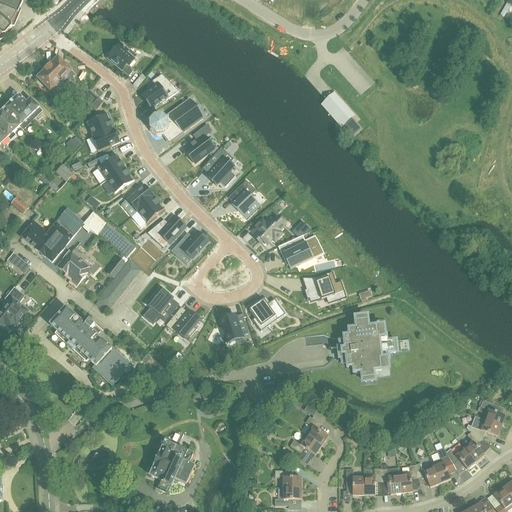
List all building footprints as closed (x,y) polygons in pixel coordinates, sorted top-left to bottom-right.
[(0,0),(0,36),(3,35),(5,34),(12,27),(12,24),(17,12),(18,13),(23,1),(20,0),(0,0)] [(507,16),(511,8),(511,6),(508,5),(503,14),(507,16)] [(129,67),(135,60),(134,59),(137,56),(122,43),(108,59),(129,77),(134,71),(129,67)] [(72,92),(76,87),(75,86),(71,83),(69,84),(68,83),(75,76),(71,72),(58,59),(48,69),(72,92)] [(67,97),(72,92),(48,69),(38,79),(51,92),(55,95),(62,88),(64,90),(62,92),(67,97)] [(147,78),(142,74),(133,85),(138,89),(147,78)] [(159,85),(148,96),(155,105),(167,96),(171,99),(188,90),(184,87),(180,90),(160,74),(153,81),(159,85)] [(90,91),(83,86),(76,95),(82,100),(89,91),(90,91)] [(82,100),(86,103),(93,94),(89,91),(82,100)] [(335,93),(326,101),(321,105),(336,123),(341,128),(352,119),(348,115),(351,112),(335,93)] [(86,103),(96,112),(103,103),(93,94),(86,103)] [(0,146),(1,146),(4,149),(11,143),(17,137),(14,133),(20,127),(24,131),(43,112),(31,99),(27,104),(19,96),(4,110),(0,114),(0,146)] [(154,118),(149,124),(149,132),(156,137),(164,136),(168,131),(169,132),(181,122),(185,128),(204,113),(190,96),(164,117),(162,116),(154,118)] [(100,115),(79,125),(86,139),(107,129),(100,115)] [(353,136),(361,129),(353,120),(345,126),(353,136)] [(192,146),(186,151),(196,164),(215,149),(204,137),(212,131),(207,125),(193,136),(197,142),(196,143),(195,142),(191,146),(192,146)] [(107,129),(86,139),(92,153),(113,144),(107,129)] [(66,146),(74,153),(80,146),(72,139),(66,146)] [(220,150),(201,171),(211,180),(210,182),(216,188),(219,185),(224,190),(234,179),(229,174),(233,169),(223,160),(227,156),(220,150)] [(112,156),(93,170),(103,182),(121,168),(112,156)] [(98,159),(89,164),(91,168),(100,164),(98,159)] [(80,163),(71,167),(74,172),(83,167),(80,163)] [(56,173),(67,183),(71,178),(74,175),(63,165),(56,173)] [(121,168),(103,182),(112,195),(131,181),(121,168)] [(37,177),(48,187),(49,186),(52,183),(53,182),(43,172),(37,177)] [(144,182),(126,198),(136,210),(137,209),(154,194),(144,182)] [(52,183),(49,186),(56,193),(60,190),(52,183)] [(261,207),(241,187),(236,192),(240,197),(231,205),(247,221),(261,207)] [(154,194),(137,209),(147,221),(164,205),(154,194)] [(11,204),(23,215),(29,209),(18,197),(11,204)] [(91,197),(87,203),(91,207),(96,201),(91,197)] [(93,240),(97,236),(126,261),(136,249),(107,224),(94,213),(87,221),(61,201),(51,214),(59,221),(56,223),(73,237),(84,225),(85,226),(85,227),(90,231),(87,235),(89,236),(93,240)] [(164,220),(147,234),(156,242),(161,236),(170,245),(186,228),(174,217),(168,224),(164,220)] [(254,234),(253,235),(260,242),(262,241),(265,244),(271,238),(274,241),(281,234),(278,231),(283,227),(274,218),(273,220),(271,218),(265,224),(261,219),(251,230),(254,234)] [(45,258),(46,258),(52,263),(73,237),(56,223),(48,233),(35,222),(22,238),(35,249),(45,258)] [(299,227),(293,233),(298,238),(306,234),(299,227)] [(180,245),(170,255),(179,263),(183,258),(190,265),(207,246),(196,236),(184,249),(180,245)] [(301,239),(281,249),(284,255),(281,256),(284,262),(285,262),(290,272),(295,270),(295,271),(314,262),(312,258),(321,254),(315,240),(304,245),(301,239)] [(95,265),(76,249),(59,269),(74,281),(72,283),(77,286),(90,271),(94,275),(99,268),(95,265)] [(14,256),(10,261),(19,269),(23,264),(14,256)] [(119,273),(123,267),(126,264),(119,258),(107,274),(114,279),(119,273)] [(125,267),(136,276),(141,270),(130,261),(125,267)] [(121,273),(132,282),(136,276),(125,267),(121,273)] [(339,283),(335,272),(317,276),(319,284),(306,287),(309,297),(318,295),(319,299),(347,293),(344,282),(339,283)] [(116,278),(127,287),(132,282),(121,273),(116,278)] [(112,284),(123,293),(127,287),(116,278),(112,284)] [(107,290),(118,298),(123,293),(112,284),(107,290)] [(107,299),(114,304),(118,298),(107,290),(103,295),(107,299)] [(17,296),(12,291),(5,300),(10,305),(0,316),(0,327),(2,329),(5,326),(11,332),(15,327),(17,328),(22,321),(27,324),(32,318),(28,314),(13,301),(17,296)] [(163,301),(164,300),(156,294),(143,311),(147,314),(140,323),(149,330),(159,317),(165,322),(174,311),(164,303),(165,302),(163,301)] [(103,295),(98,301),(109,310),(114,304),(103,295)] [(50,326),(92,364),(103,353),(106,356),(112,349),(91,330),(95,327),(89,322),(86,326),(66,308),(50,326)] [(278,309),(251,317),(256,333),(284,324),(286,329),(290,327),(286,313),(280,315),(278,309)] [(180,310),(165,329),(172,334),(173,332),(184,341),(187,338),(189,340),(196,332),(193,330),(199,323),(190,315),(189,317),(180,310)] [(231,318),(220,321),(228,344),(243,339),(242,336),(248,334),(243,319),(237,321),(237,319),(232,321),(231,318)] [(389,359),(396,358),(394,337),(393,337),(387,337),(386,333),(377,334),(377,328),(376,328),(376,327),(369,328),(368,321),(366,322),(365,319),(358,320),(358,323),(355,323),(356,330),(349,330),(350,331),(349,331),(350,337),(344,337),(344,342),(340,343),(340,348),(338,348),(339,360),(342,359),(342,365),(347,364),(348,369),(353,368),(354,374),(355,374),(361,374),(362,380),(365,380),(365,383),(373,382),(372,379),(375,379),(374,372),(381,371),(382,371),(381,365),(389,364),(389,363),(390,363),(389,359)] [(93,370),(112,387),(125,373),(129,374),(131,370),(130,367),(131,366),(112,349),(106,356),(103,353),(92,364),(96,367),(93,370)] [(178,353),(171,363),(177,368),(185,358),(178,353)] [(202,393),(204,401),(212,399),(214,406),(223,403),(217,388),(202,393)] [(484,415),(482,420),(502,427),(506,417),(494,412),(496,406),(483,401),(481,408),(479,409),(478,412),(484,415)] [(305,436),(322,447),(328,438),(318,431),(321,425),(310,418),(306,423),(311,427),(305,436)] [(471,432),(471,433),(483,441),(486,433),(498,438),(502,427),(482,420),(475,418),(472,427),(468,426),(466,429),(471,432)] [(346,436),(351,439),(355,434),(350,431),(346,436)] [(471,441),(463,448),(476,463),(484,456),(483,455),(490,448),(482,442),(483,441),(471,433),(467,436),(471,441)] [(302,454),(305,449),(315,456),(316,457),(322,447),(305,436),(299,444),(294,441),(290,447),(300,454),(302,454)] [(156,489),(168,495),(171,487),(175,480),(186,485),(195,466),(189,464),(193,455),(176,446),(174,449),(170,446),(168,442),(162,444),(164,449),(156,465),(154,464),(150,466),(147,471),(149,475),(151,476),(150,477),(159,481),(156,489)] [(450,450),(446,453),(453,465),(459,461),(467,471),(476,463),(463,448),(455,454),(450,450)] [(441,462),(433,466),(440,485),(451,480),(449,475),(457,472),(453,466),(453,465),(446,453),(443,449),(437,452),(441,462)] [(415,466),(418,479),(420,486),(426,484),(426,487),(429,488),(429,487),(430,489),(440,485),(433,466),(423,469),(421,464),(415,466)] [(381,470),(382,484),(389,483),(390,496),(402,494),(399,474),(399,469),(388,470),(388,466),(381,466),(382,470),(381,470)] [(399,474),(402,494),(413,493),(411,480),(418,479),(415,466),(409,467),(410,473),(399,474)] [(353,495),(353,497),(364,497),(364,476),(353,476),(353,470),(346,470),(346,492),(350,492),(350,493),(352,495),(353,495)] [(364,476),(364,497),(375,497),(375,484),(382,484),(381,470),(375,470),(375,476),(364,476)] [(281,479),(281,490),(301,490),(301,478),(289,478),(289,472),(275,472),(275,479),(281,479)] [(494,509),(496,511),(506,511),(511,508),(511,499),(504,489),(494,496),(500,504),(494,509)] [(275,507),(289,507),(289,501),(301,501),(301,490),(281,490),(281,500),(275,500),(275,507)]
